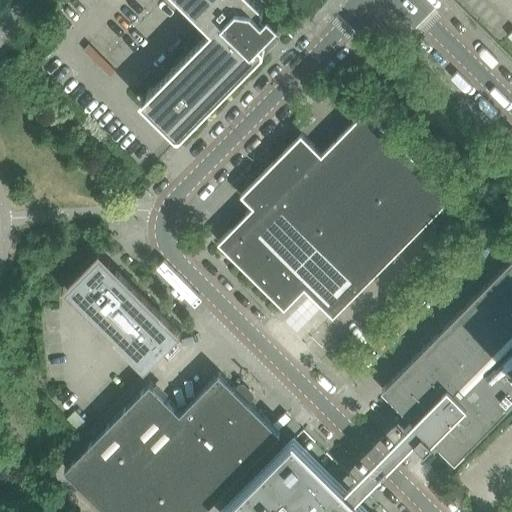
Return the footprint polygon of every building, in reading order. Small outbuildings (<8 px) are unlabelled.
[(182,0),(211,28),(143,97),(142,96),(140,99),(175,134),(176,135),(177,135),(178,135),(179,135),(180,135),(263,52),(264,51),(264,50),(264,49),(264,48),(264,47),(263,46),(263,45),(273,35),(268,31),(279,21),(268,11),(265,14),(262,11),(263,11),(263,10),(264,9),(264,8),(264,7),(264,6),(263,5),(257,0),(182,0)] [(232,226),(218,240),(284,306),(305,286),(313,294),(333,314),(437,209),(453,194),(366,107),(366,108),(353,121),(335,139),(322,152),(302,132),(301,132),(241,193),(253,205),(249,209),(246,212),(232,226)] [(374,458),(346,486),(356,497),(385,469),(415,438),(425,447),(433,439),(455,461),(481,434),(511,402),(511,257),(382,389),(395,401),(403,410),(407,413),(412,419),(374,458)] [(100,267),(86,281),(89,283),(76,296),(144,364),(178,330),(117,270),(110,277),(100,267)] [(65,468),(109,511),(200,511),(280,432),(248,400),(251,396),(251,394),(243,385),(240,385),(237,389),(219,372),(180,411),(150,381),(65,468)] [(294,435),(218,511),(371,511),(356,497),(346,486),(294,435)]
